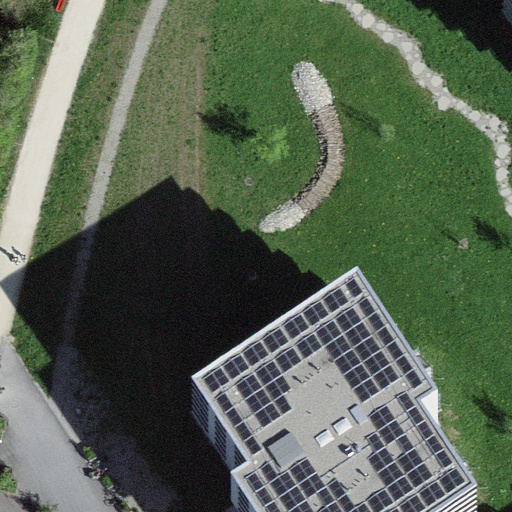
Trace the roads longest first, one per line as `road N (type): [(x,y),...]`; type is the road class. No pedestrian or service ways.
road 1 (track): [(85,0),(0,289)]
road 2 (residential): [(77,511),(0,394)]
